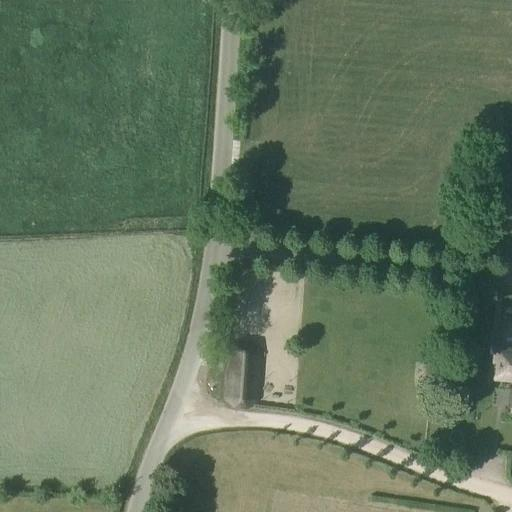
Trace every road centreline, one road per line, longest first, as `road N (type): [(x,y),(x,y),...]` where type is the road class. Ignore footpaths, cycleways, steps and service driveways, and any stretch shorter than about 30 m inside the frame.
road 1 (unclassified): [(138,511),(143,479),(208,318),(229,184),(233,0)]
road 2 (track): [(511,498),(283,422),(170,413)]
